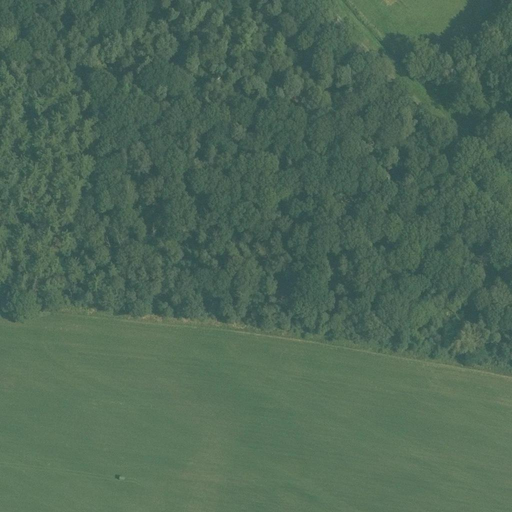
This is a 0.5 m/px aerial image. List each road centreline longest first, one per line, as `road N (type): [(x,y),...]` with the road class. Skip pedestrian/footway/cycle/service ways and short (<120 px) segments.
road 1 (track): [(463,153),(413,160),(364,132),(266,117),(207,96),(136,108),(60,88),(29,64),(8,0)]
road 2 (secondary): [(511,200),(317,0)]
